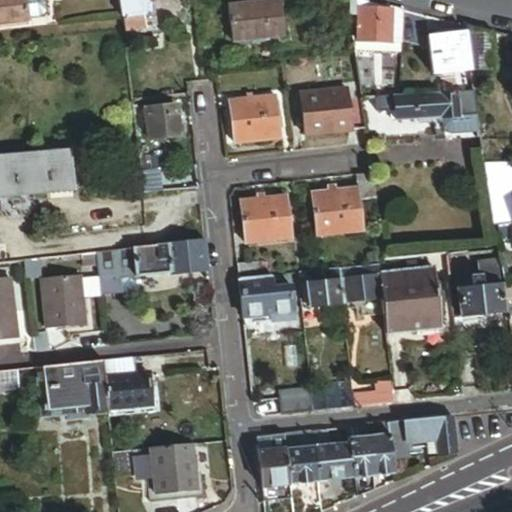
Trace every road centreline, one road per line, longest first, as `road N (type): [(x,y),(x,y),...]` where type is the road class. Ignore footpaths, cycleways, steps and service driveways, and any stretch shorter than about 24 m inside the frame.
road 1 (residential): [(244,511),(213,174)]
road 2 (residential): [(213,174),(373,159)]
